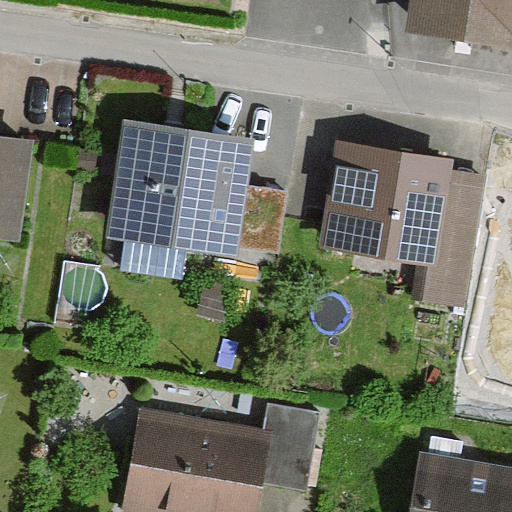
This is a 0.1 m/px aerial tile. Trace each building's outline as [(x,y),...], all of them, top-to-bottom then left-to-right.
[(511,0),(405,0),(400,37),(511,51),(511,0)] [(97,243),(233,260),(249,139),(113,122),(97,243)] [(0,238),(10,240),(27,139),(0,135),(0,238)] [(332,138),(312,247),(463,275),(481,177),(452,171),(454,161),(332,138)] [(132,402),(115,511),(254,511),(268,423),(132,402)] [(402,511),(511,511),(511,468),(415,450),(402,511)]
